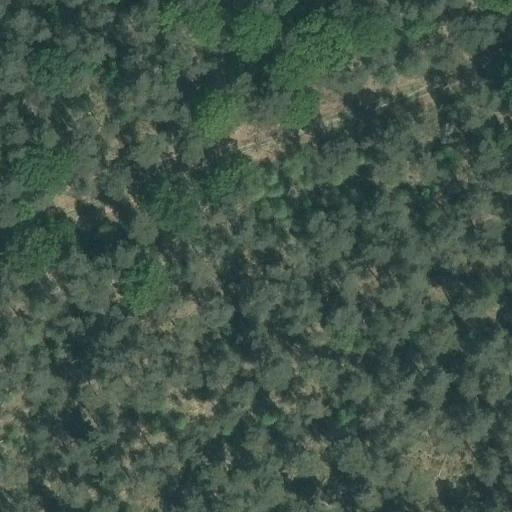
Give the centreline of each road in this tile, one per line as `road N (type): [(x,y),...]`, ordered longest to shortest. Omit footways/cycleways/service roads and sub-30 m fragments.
road 1 (track): [(511,56),(130,189)]
road 2 (track): [(130,189),(0,235)]
